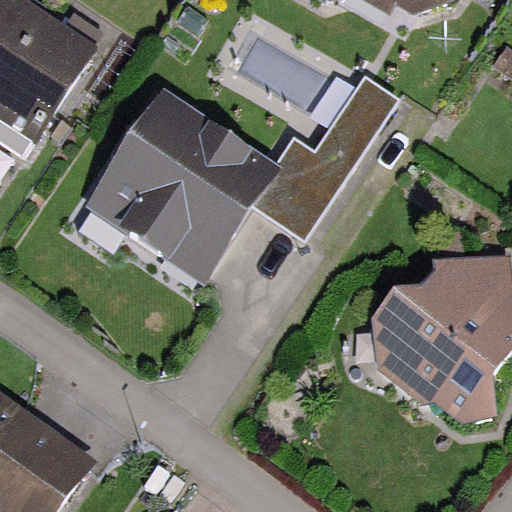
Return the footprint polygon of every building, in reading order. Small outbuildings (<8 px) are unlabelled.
[(103,51),(25,0),(0,0),(0,93),(52,128),(103,51)] [(368,0),(411,25),(446,12),(453,0),(368,0)] [(291,176),(171,100),(99,213),(212,285),(258,214),(314,250),(405,109),(374,89),(328,160),(309,148),(291,176)] [(511,261),(442,272),(426,301),(397,303),(371,335),(373,375),(419,421),(443,416),(467,439),(511,432),(510,390),(511,387),(511,261)] [(84,511),(109,477),(0,400),(0,511),(84,511)]
